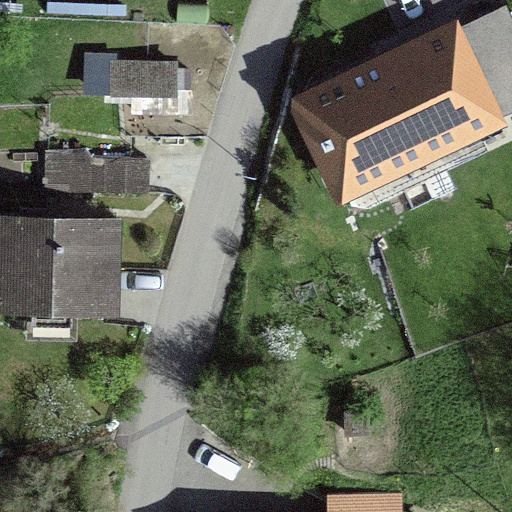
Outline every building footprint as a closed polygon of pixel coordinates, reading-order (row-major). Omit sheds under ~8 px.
[(511,106),(511,14),(505,0),(504,0),(462,20),(457,9),(284,91),(335,200),(507,119),(503,110),(511,106)] [(117,49),(84,49),(84,90),(104,90),(104,99),(130,98),(130,110),(192,110),(192,64),(176,65),(176,55),(117,56),(117,49)] [(77,147),(45,146),(44,190),(149,191),(150,154),(77,153),(77,147)] [(0,301),(120,304),(121,208),(0,205),(0,301)] [(344,431),(370,432),(370,407),(344,406),(344,431)] [(326,511),(424,511),(425,511),(399,511),(399,490),(327,490),(326,511)]
